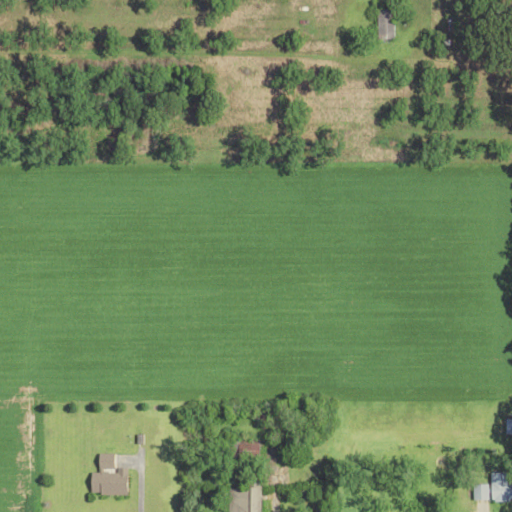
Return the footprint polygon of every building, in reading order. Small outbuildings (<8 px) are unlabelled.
[(392,8),(375,9),(376,37),(392,36),(392,8)] [(254,458),(254,444),(237,443),(237,457),(254,458)] [(114,453),(98,453),(97,472),(90,472),(89,493),(126,494),(126,467),(114,467),(114,453)] [(489,473),(490,501),(511,499),(511,480),(506,481),(505,472),(489,473)] [(227,511),(259,511),(258,474),(247,474),(248,487),(227,488),(227,511)] [(488,499),(487,483),(472,484),(473,500),(488,499)]
